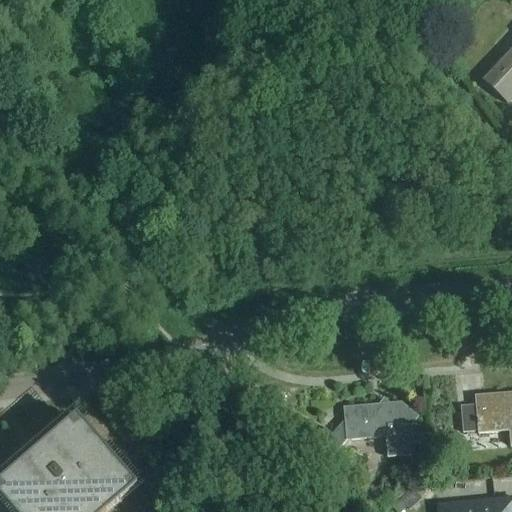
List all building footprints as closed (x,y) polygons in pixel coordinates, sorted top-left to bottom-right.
[(511,53),(484,84),(508,106),(511,102),(511,53)] [(511,395),(475,399),(476,408),(461,410),(463,435),(478,434),(478,436),(509,433),(511,449),(511,448),(511,395)] [(316,440),(335,456),(347,442),(386,439),(388,460),(414,458),(412,427),(413,425),(413,415),(401,406),(401,405),(390,406),(390,407),(385,407),(382,411),(378,407),(343,410),(344,423),(333,436),(325,429),(316,440)] [(0,485),(0,500),(10,511),(112,511),(139,490),(78,419),(0,485)] [(413,492),(400,503),(401,504),(407,511),(410,511),(422,502),(420,500),(414,494),(413,492)] [(439,511),(495,511),(495,503),(439,509),(439,511)]
